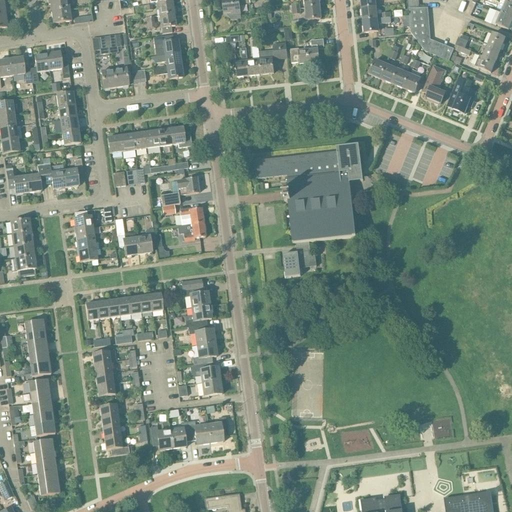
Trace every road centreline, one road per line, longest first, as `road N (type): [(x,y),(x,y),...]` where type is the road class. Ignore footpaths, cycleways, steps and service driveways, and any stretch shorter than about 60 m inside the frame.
road 1 (residential): [(258,462),(208,116)]
road 2 (residential): [(0,217),(102,199),(94,111)]
road 3 (residential): [(350,103),(208,116)]
road 4 (residential): [(481,156),(350,103)]
road 5 (residential): [(136,490),(190,471),(258,462)]
road 6 (residential): [(94,111),(80,38),(35,37)]
